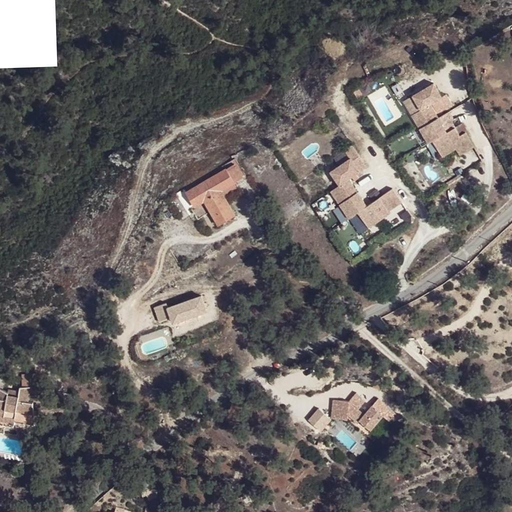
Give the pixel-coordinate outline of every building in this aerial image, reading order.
[(449,107),(440,92),(419,105),(428,120),(418,127),(435,155),(439,152),(449,168),(463,160),(467,165),(474,161),(482,156),(473,143),(466,146),(460,138),(455,142),(446,128),(440,132),(437,126),(443,123),(437,114),(449,107)] [(446,128),(443,123),(437,126),(440,132),(446,128)] [(468,135),(460,138),(466,146),(473,143),(468,135)] [(344,152),(349,160),(356,169),(364,163),(353,147),(344,152)] [(359,173),(356,169),(349,160),(331,173),(340,186),(332,192),(350,220),(358,216),(369,230),(383,221),(378,214),(386,208),(390,212),(403,203),(392,189),(368,207),(359,194),(354,197),(349,191),(355,187),(350,180),(359,173)] [(205,198),(220,224),(236,214),(226,196),(221,188),(234,180),(226,167),(187,191),(196,204),(205,198)] [(359,194),(355,187),(349,191),(354,197),(359,194)] [(391,216),(390,212),(386,208),(378,214),(383,221),(391,216)] [(164,299),(152,304),(158,319),(170,314),(171,319),(206,308),(200,292),(166,303),(164,299)] [(22,372),(22,385),(32,384),(37,383),(37,372),(22,372)] [(32,384),(22,385),(20,385),(19,393),(9,394),(9,391),(0,386),(0,420),(15,423),(15,419),(16,416),(34,418),(33,401),(28,399),(28,393),(31,393),(32,384)] [(348,400),(332,398),(330,416),(346,417),(347,413),(357,421),(359,419),(369,428),(382,413),(371,404),(363,413),(348,400)] [(148,498),(160,496),(153,483),(139,489),(141,496),(146,494),(148,498)]
